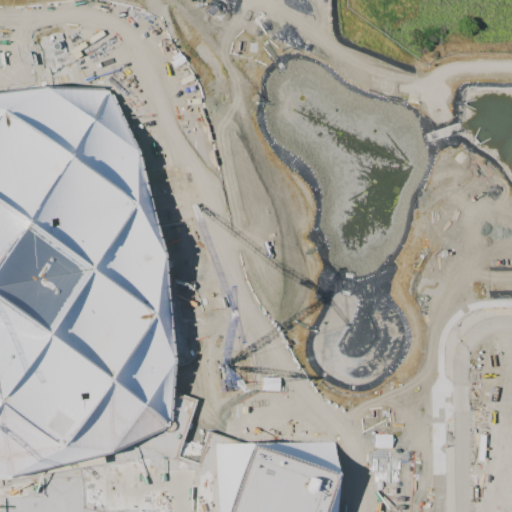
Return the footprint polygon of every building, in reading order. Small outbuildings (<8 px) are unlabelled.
[(0,92),(43,89),(107,93),(133,153),(157,254),(167,361),(168,390),(196,398),(190,414),(186,424),(175,457),(138,442),(65,464),(0,476),(0,92)] [(488,263),(501,263),(500,245),(487,246),(488,263)] [(511,245),(501,246),(502,285),(511,284),(511,245)] [(325,334),(389,333),(388,268),(324,269),(325,334)] [(203,311),(206,323),(218,321),(216,308),(203,311)] [(511,376),(498,377),(497,335),(511,334),(511,511),(481,511),(481,483),(511,481),(511,460),(481,461),(480,419),(511,418),(511,376)] [(196,465),(205,430),(274,445),(332,444),(333,474),(334,511),(213,511),(213,470),(196,465)]
